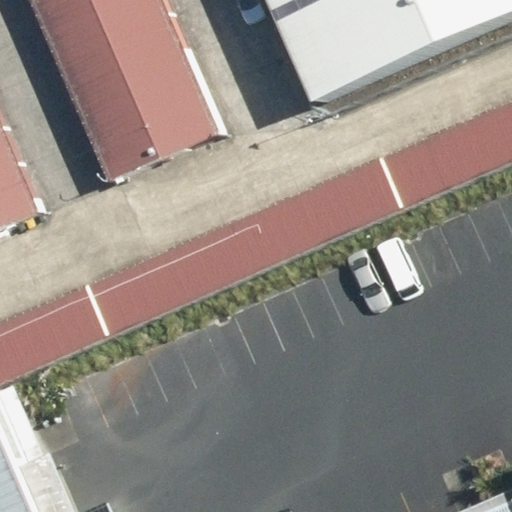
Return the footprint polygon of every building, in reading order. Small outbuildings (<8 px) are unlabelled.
[(48,0),(128,180),(240,131),(182,0),(48,0)] [(264,0),(241,0),(227,6),(255,74),(289,60),(264,0)] [(511,0),(291,0),(335,104),(511,30),(511,0)] [(0,237),(61,211),(0,73),(0,237)] [(0,386),(511,166),(511,103),(0,324),(0,386)] [(119,511),(95,455),(69,467),(35,390),(0,405),(0,511),(511,511),(511,503),(491,511),(119,511)]
